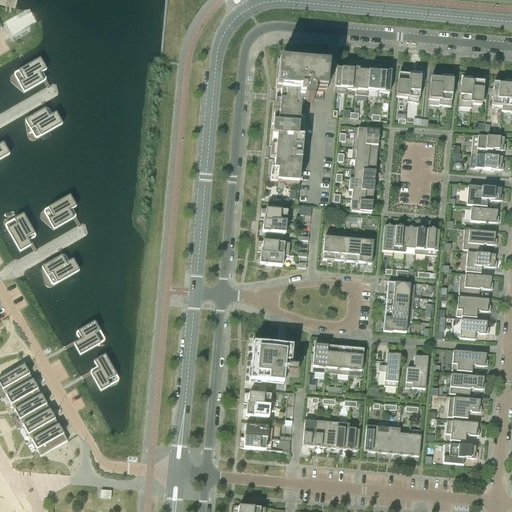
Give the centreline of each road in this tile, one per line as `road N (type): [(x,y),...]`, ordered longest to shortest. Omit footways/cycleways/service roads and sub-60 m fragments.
road 1 (residential): [(220,295),(243,54),(257,32),(277,26),(511,47)]
road 2 (tertiary): [(245,10),(225,30),(215,57),(195,293)]
road 3 (residential): [(178,474),(102,467),(0,291)]
road 4 (tertiary): [(511,22),(281,1),(245,10)]
road 5 (residential): [(495,502),(291,484)]
road 6 (tertiary): [(195,293),(178,474)]
road 7 (residential): [(205,476),(220,295)]
road 8 (residential): [(291,484),(309,323)]
road 9 (residential): [(352,328),(365,338),(509,351)]
road 10 (unclassified): [(495,502),(509,351)]
